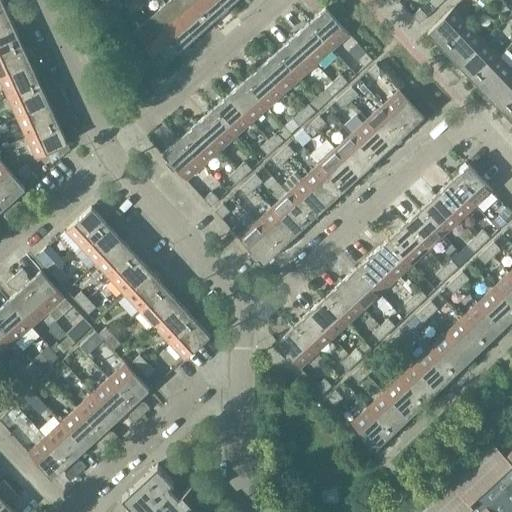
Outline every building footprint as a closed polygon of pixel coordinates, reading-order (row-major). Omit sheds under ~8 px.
[(115,0),(108,6),(115,14),(123,7),(117,0),(115,0)] [(191,0),(170,0),(166,4),(195,36),(211,22),(191,0)] [(220,0),(191,0),(211,22),(227,8),(220,0)] [(494,0),(491,4),(498,12),(506,5),(500,0),(494,0)] [(166,4),(150,18),(179,51),(195,36),(166,4)] [(0,6),(0,30),(13,24),(4,5),(0,6)] [(326,8),(309,23),(332,50),(349,34),(326,8)] [(428,32),(443,49),(469,24),(453,8),(428,32)] [(421,9),(413,16),(420,24),(428,16),(421,9)] [(179,51),(150,18),(133,34),(162,66),(179,51)] [(309,23),(293,38),(316,64),(332,50),(309,23)] [(0,30),(0,53),(22,44),(13,24),(0,30)] [(443,49),(458,64),(484,40),(469,24),(443,49)] [(293,38),(277,52),(300,78),(316,64),(293,38)] [(458,64),(473,80),(499,56),(484,40),(458,64)] [(0,53),(0,77),(31,63),(22,44),(0,53)] [(277,52),(260,66),(284,93),(300,78),(277,52)] [(357,60),(364,67),(372,60),(366,52),(357,60)] [(511,69),(499,56),(473,80),(488,96),(511,72),(511,69)] [(0,77),(0,80),(8,98),(40,83),(31,63),(0,77)] [(152,74),(142,63),(132,72),(142,83),(152,74)] [(377,64),(368,72),(375,79),(383,72),(377,64)] [(260,66),(244,81),(268,107),(284,93),(260,66)] [(511,102),(511,72),(488,96),(503,111),(511,102)] [(333,82),(340,90),(348,82),(341,75),(333,82)] [(228,95),(252,122),(268,107),(244,81),(228,95)] [(340,90),(333,82),(325,89),(332,97),(340,90)] [(8,98),(17,117),(49,103),(40,83),(8,98)] [(344,94),(351,102),(359,94),(352,87),(344,94)] [(383,105),(407,131),(424,116),(400,90),(383,105)] [(351,102),(344,94),(336,101),(343,109),(351,102)] [(212,110),(236,136),(252,122),(228,95),(212,110)] [(511,102),(503,111),(511,121),(511,102)] [(17,117),(26,137),(58,122),(49,103),(17,117)] [(301,111),(308,119),(316,111),(309,104),(301,111)] [(383,105),(367,120),(391,146),(407,131),(383,105)] [(236,136),(212,110),(196,124),(220,150),(236,136)] [(308,119),(301,111),(293,118),(300,126),(308,119)] [(320,116),(312,123),(319,131),(327,124),(320,116)] [(367,120),(351,135),(375,161),(391,146),(367,120)] [(58,122),(26,137),(36,158),(68,143),(58,122)] [(304,131),(311,138),(319,131),(312,123),(304,131)] [(196,124),(180,138),(204,165),(220,150),(196,124)] [(269,140),(276,148),(284,140),(277,133),(269,140)] [(351,135),(335,149),(359,175),(375,161),(351,135)] [(204,165),(180,138),(163,154),(187,180),(204,165)] [(276,148),(269,140),(261,147),(268,155),(276,148)] [(280,152),(287,160),(295,153),(288,145),(280,152)] [(335,149),(319,164),(343,190),(359,175),(335,149)] [(287,160),(280,152),(272,160),(279,167),(287,160)] [(2,162),(0,163),(0,194),(8,203),(25,188),(2,162)] [(237,169),(244,177),(251,170),(245,162),(237,169)] [(319,164),(304,179),(328,205),(343,190),(319,164)] [(493,190),(469,164),(452,180),(476,206),(493,190)] [(18,171),(26,180),(33,173),(26,165),(18,171)] [(244,177),(237,169),(229,177),(236,184),(244,177)] [(248,181),(255,189),(263,182),(256,174),(248,181)] [(304,179),(288,193),(312,219),(328,205),(304,179)] [(476,206),(452,180),(436,195),(460,220),(476,206)] [(255,189),(248,181),(240,189),(247,196),(255,189)] [(204,199),(211,207),(220,198),(214,190),(204,199)] [(288,193),(272,208),(296,234),(312,219),(288,193)] [(0,194),(0,210),(8,203),(0,194)] [(436,195),(420,209),(444,235),(460,220),(436,195)] [(11,206),(18,214),(26,207),(21,201),(17,201),(11,206)] [(215,211),(222,219),(230,211),(223,204),(215,211)] [(18,214),(11,206),(5,212),(4,215),(10,221),(18,214)] [(107,223),(92,207),(66,231),(81,247),(107,223)] [(499,215),(506,222),(511,216),(511,212),(507,207),(499,215)] [(256,223),(280,248),(296,234),(272,208),(256,223)] [(444,235),(420,209),(404,224),(428,250),(444,235)] [(122,239),(107,223),(81,247),(96,263),(122,239)] [(280,248),(256,223),(239,238),(263,264),(280,248)] [(404,224),(388,238),(412,264),(428,250),(404,224)] [(475,237),(482,245),(490,237),(483,230),(475,237)] [(482,245),(475,237),(467,245),(474,252),(482,245)] [(388,238),(372,253),(396,279),(412,264),(388,238)] [(96,263),(110,279),(136,255),(122,239),(96,263)] [(486,249),(493,257),(501,249),(494,242),(486,249)] [(493,257),(486,249),(478,257),(485,264),(493,257)] [(372,253),(357,268),(381,294),(396,279),(372,253)] [(136,255),(110,279),(125,295),(151,271),(136,255)] [(45,266),(52,274),(59,267),(52,259),(45,266)] [(444,267),(451,274),(458,267),(451,260),(444,267)] [(59,267),(52,274),(59,282),(67,275),(59,267)] [(436,274),(443,282),(451,274),(444,267),(436,274)] [(15,275),(22,283),(28,277),(28,274),(23,268),(15,275)] [(381,294),(357,268),(341,282),(365,308),(381,294)] [(41,271),(24,286),(48,312),(65,297),(41,271)] [(125,295),(140,311),(166,287),(151,271),(125,295)] [(455,279),(462,286),(470,279),(463,271),(455,279)] [(493,288),(511,307),(511,276),(509,273),(493,288)] [(22,283),(15,275),(7,283),(12,288),(15,289),(22,283)] [(455,279),(447,286),(454,294),(462,286),(455,279)] [(341,282),(325,297),(349,323),(365,308),(341,282)] [(24,286),(8,300),(31,327),(48,312),(24,286)] [(140,311),(154,327),(180,303),(166,287),(140,311)] [(478,303),(502,329),(511,319),(511,307),(493,288),(478,303)] [(412,296),(419,304),(427,296),(420,289),(412,296)] [(74,298),(81,306),(89,299),(81,291),(74,298)] [(419,304),(412,296),(404,304),(411,311),(419,304)] [(325,297),(309,312),(333,338),(349,323),(325,297)] [(89,299),(81,306),(89,314),(96,307),(89,299)] [(8,300),(0,307),(0,323),(15,341),(31,327),(8,300)] [(423,308),(430,316),(438,308),(431,301),(423,308)] [(180,303),(154,327),(169,343),(195,319),(180,303)] [(502,329),(478,303),(462,318),(487,343),(502,329)] [(430,316),(423,308),(415,316),(422,323),(430,316)] [(309,312),(293,326),(317,352),(333,338),(309,312)] [(462,318),(446,333),(471,358),(487,343),(462,318)] [(195,319),(169,343),(185,359),(210,335),(195,319)] [(389,319),(381,326),(388,333),(395,326),(389,319)] [(0,354),(15,341),(0,323),(0,354)] [(317,352),(293,326),(276,342),(300,368),(317,352)] [(373,333),(380,341),(388,333),(381,326),(373,333)] [(99,334),(106,342),(114,335),(106,327),(99,334)] [(392,338),(399,345),(407,338),(400,330),(392,338)] [(446,333),(431,348),(455,373),(471,358),(446,333)] [(114,335),(106,342),(113,350),(121,343),(114,335)] [(399,345),(392,338),(384,345),(391,353),(399,345)] [(349,356),(356,363),(364,356),(357,348),(349,356)] [(415,362),(440,388),(455,373),(431,348),(415,362)] [(132,362),(140,370),(147,363),(140,355),(132,362)] [(356,363),(349,356),(340,364),(347,371),(356,363)] [(360,368),(367,375),(375,367),(368,360),(360,368)] [(415,362),(399,377),(424,403),(440,388),(415,362)] [(109,379),(133,405),(149,389),(125,363),(109,379)] [(147,363),(140,370),(147,378),(155,371),(147,363)] [(367,375),(360,368),(351,376),(358,383),(367,375)] [(424,403),(399,377),(384,392),(408,418),(424,403)] [(325,378),(317,386),(324,393),(332,386),(325,378)] [(109,379),(93,393),(117,419),(133,405),(109,379)] [(328,398),(335,405),(343,398),(336,390),(328,398)] [(384,392),(368,407),(393,433),(408,418),(384,392)] [(93,393),(77,408),(101,434),(117,419),(93,393)] [(135,407),(142,415),(150,408),(145,402),(141,402),(135,407)] [(142,415),(135,407),(129,413),(129,416),(134,422),(142,415)] [(393,433),(368,407),(352,423),(376,449),(393,433)] [(77,408),(61,422),(85,449),(101,434),(77,408)] [(61,422),(45,437),(69,463),(85,449),(61,422)] [(110,431),(103,437),(110,444),(118,437),(113,431),(110,431)] [(69,463),(45,437),(28,453),(52,479),(69,463)] [(110,444),(103,437),(97,442),(97,446),(102,451),(110,444)] [(511,511),(511,449),(505,456),(492,442),(448,482),(452,486),(423,511),(511,511)] [(72,466),(79,473),(87,466),(82,461),(78,460),(72,466)] [(202,511),(192,501),(200,494),(192,484),(183,492),(158,464),(122,497),(131,507),(126,511),(202,511)] [(79,473),(72,466),(66,472),(65,475),(71,481),(79,473)] [(0,490),(4,495),(11,488),(4,480),(0,483),(0,490)] [(11,488),(4,495),(10,501),(13,501),(19,496),(11,488)] [(14,511),(1,498),(0,498),(0,511),(14,511)]
